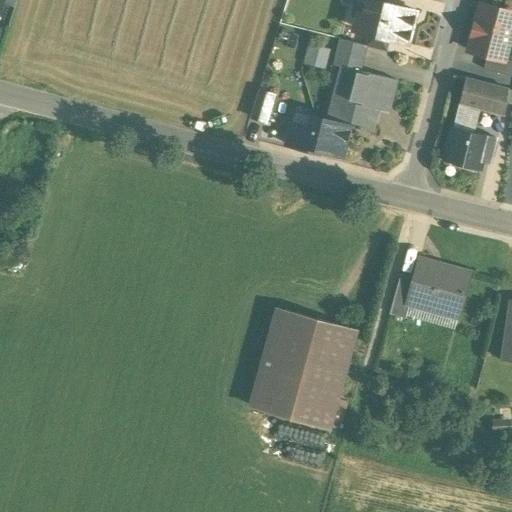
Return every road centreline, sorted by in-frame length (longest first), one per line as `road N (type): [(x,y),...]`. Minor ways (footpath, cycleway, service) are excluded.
road 1 (tertiary): [(404,201),(0,95)]
road 2 (residential): [(460,0),(404,201)]
